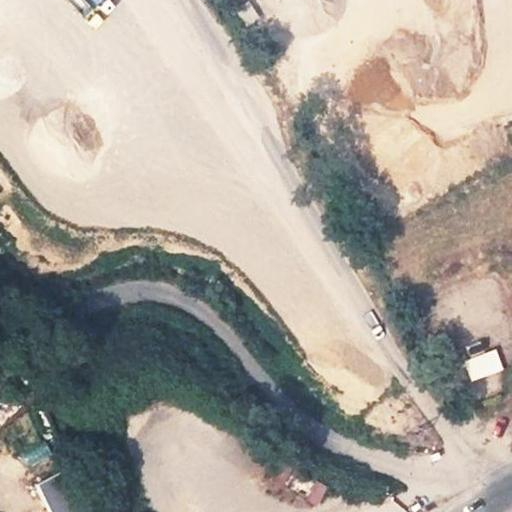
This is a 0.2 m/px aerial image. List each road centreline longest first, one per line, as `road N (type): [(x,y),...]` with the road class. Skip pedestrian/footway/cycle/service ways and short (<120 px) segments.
road 1 (residential): [(0,309),(41,325),(137,291),(165,291),(193,304),(317,434),(345,450),(419,468),(472,462),(502,499)]
road 2 (unknown): [(458,444),(475,420),(445,314),(460,295),(490,286)]
